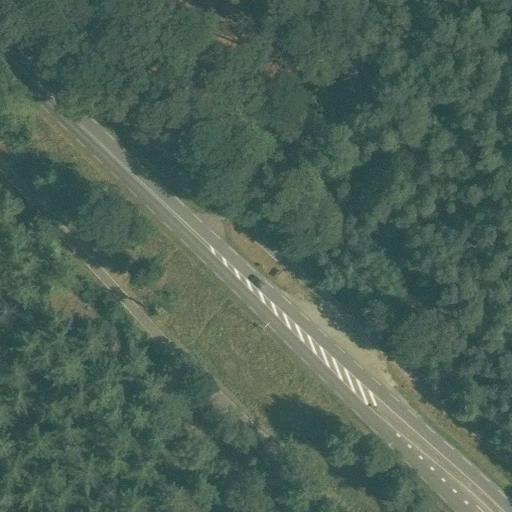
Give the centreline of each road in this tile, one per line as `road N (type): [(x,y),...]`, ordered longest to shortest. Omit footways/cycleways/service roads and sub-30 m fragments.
road 1 (primary): [(509,511),(167,209)]
road 2 (primary): [(167,209),(463,511)]
road 3 (track): [(204,237),(353,52)]
road 4 (primary): [(167,209),(0,47)]
